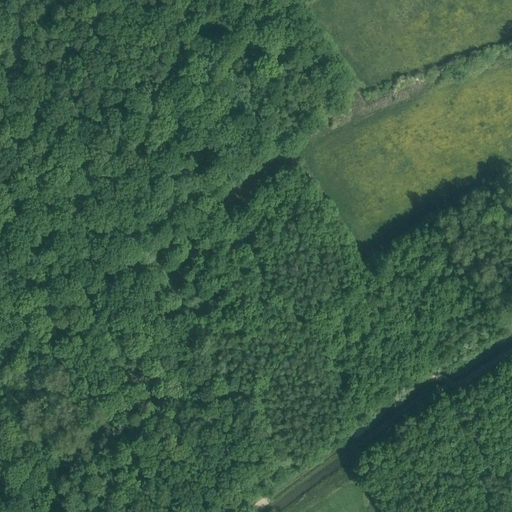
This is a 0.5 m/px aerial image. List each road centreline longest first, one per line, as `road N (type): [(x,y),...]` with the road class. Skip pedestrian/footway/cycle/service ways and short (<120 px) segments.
road 1 (track): [(436,367),(254,511)]
road 2 (track): [(511,349),(451,389),(372,264)]
road 3 (track): [(511,494),(451,389)]
